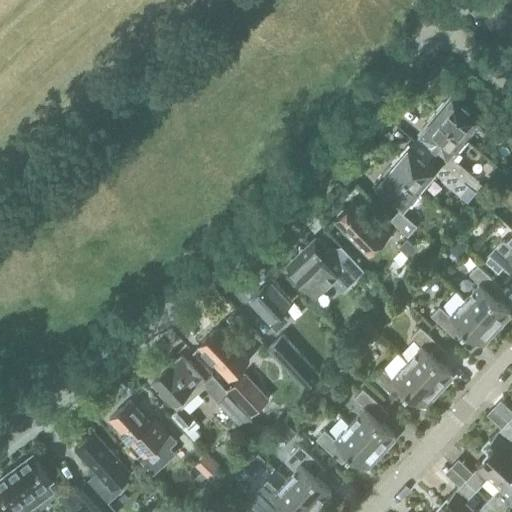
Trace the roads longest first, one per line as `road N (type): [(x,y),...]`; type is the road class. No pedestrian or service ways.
road 1 (unclassified): [(0,438),(231,262),(436,19)]
road 2 (unclassified): [(365,511),(511,359)]
